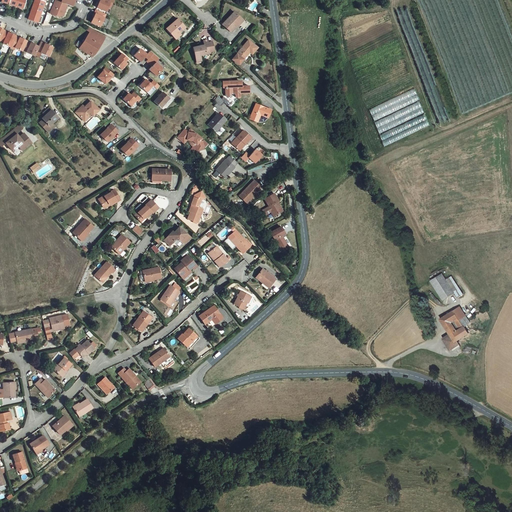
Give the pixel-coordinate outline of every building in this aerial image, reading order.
[(35,0),(29,17),(39,20),(46,0),(35,0)] [(69,2),(63,0),(56,0),(52,11),(60,14),(65,14),(65,11),(64,11),(66,6),(67,7),(69,2)] [(113,0),(100,0),(98,4),(108,8),(110,3),(111,0),(113,0),(114,0),(113,0)] [(108,12),(98,7),(96,11),(97,11),(93,20),(102,24),(108,12)] [(237,25),(244,19),(235,10),(224,21),(231,27),(235,23),(237,25)] [(186,34),(185,32),(192,26),(185,18),(175,27),(182,37),(186,34)] [(97,52),(109,36),(93,25),(90,29),(93,31),(83,45),(96,53),(97,52)] [(6,29),(2,39),(5,40),(4,42),(12,46),(18,34),(6,29)] [(18,34),(12,46),(16,48),(17,46),(24,50),(25,49),(29,40),(18,34)] [(263,47),(254,38),(237,57),(243,62),(255,49),(258,52),(263,47)] [(36,53),(41,45),(29,40),(25,49),(36,54),(36,53)] [(50,55),(55,46),(43,40),(41,45),(36,53),(41,55),(43,51),(50,55)] [(209,56),(217,52),(221,50),(217,41),(213,43),(209,45),(207,42),(197,47),(205,65),(211,62),(209,56)] [(253,57),(258,52),(255,49),(250,55),(253,57)] [(151,50),(144,56),(151,63),(156,59),(158,61),(164,56),(161,53),(157,57),(151,50)] [(137,59),(132,53),(123,62),(130,69),(136,64),(134,62),(137,59)] [(170,61),(167,58),(159,66),(162,69),(158,72),(165,78),(172,72),(166,65),(170,61)] [(105,74),(112,82),(119,76),(119,77),(122,74),(115,66),(105,74)] [(254,91),(251,82),(245,83),(244,78),(240,78),(240,77),(232,77),(232,80),(225,80),(226,85),(229,85),(229,93),(233,96),(246,95),(246,91),(254,91)] [(152,78),(145,85),(152,92),(158,85),(162,89),(165,85),(159,80),(156,83),(152,78)] [(166,106),(174,96),(167,90),(159,101),(166,106)] [(135,93),(129,100),(137,107),(143,101),(144,102),(147,99),(141,93),(138,96),(135,93)] [(228,100),(223,95),(219,100),(222,102),(219,104),(222,107),(228,100)] [(103,108),(94,99),(88,105),(86,103),(79,110),(86,118),(90,114),(94,111),(96,114),(103,108)] [(271,116),(274,109),(259,103),(253,118),(260,121),(263,113),(271,116)] [(55,121),(61,115),(54,108),(45,116),(48,119),(44,122),(53,132),(60,125),(55,121)] [(219,127),(223,123),(225,124),(230,117),(224,112),(214,123),(219,127)] [(111,125),(101,135),(107,141),(118,131),(111,125)] [(194,129),(190,126),(182,134),(189,140),(192,136),(200,139),(203,142),(202,143),(204,147),(206,148),(210,147),(210,144),(208,138),(206,137),(207,135),(201,130),(194,129)] [(8,140),(15,147),(20,143),(26,151),(37,142),(28,132),(24,135),(16,127),(6,134),(10,138),(8,140)] [(257,134),(248,127),(237,140),(245,148),(257,134)] [(138,145),(132,139),(121,149),(127,156),(138,145)] [(251,149),(246,154),(250,158),(254,154),(260,160),(267,152),(260,146),(255,153),(251,149)] [(230,157),(221,169),(230,176),(239,165),(243,160),(235,153),(231,157),(230,157)] [(41,165),(38,160),(31,165),(34,169),(41,165)] [(150,165),(149,175),(159,176),(159,178),(168,179),(169,168),(150,165)] [(258,178),(244,194),(252,201),(266,184),(258,178)] [(99,198),(104,206),(111,202),(112,205),(121,198),(115,188),(99,198)] [(278,213),(284,209),(278,202),(283,199),(276,189),(267,196),(272,204),(269,205),(270,206),(273,211),(275,215),(278,213)] [(193,222),(202,224),(206,208),(208,202),(211,200),(205,194),(199,198),(197,206),(194,218),(193,222)] [(151,197),(136,210),(141,217),(148,212),(150,213),(152,211),(152,212),(159,206),(151,197)] [(287,207),(283,199),(278,202),(284,209),(287,207)] [(273,211),(270,206),(264,209),(267,214),(273,211)] [(84,217),(75,227),(78,230),(77,231),(80,234),(85,230),(86,231),(89,227),(92,224),(84,217)] [(142,227),(137,222),(133,226),(139,231),(142,227)] [(174,227),(165,236),(172,243),(176,238),(178,236),(181,239),(183,242),(186,243),(192,235),(188,232),(181,225),(178,222),(174,227)] [(289,230),(283,222),(274,230),(281,238),(283,241),(288,247),(294,242),(286,233),(289,230)] [(241,225),(231,232),(243,246),(253,239),(241,225)] [(84,238),(92,229),(89,227),(86,231),(85,230),(80,234),(84,238)] [(124,231),(113,243),(121,250),(126,244),(128,246),(134,240),(124,231)] [(200,244),(213,237),(210,233),(198,241),(200,244)] [(218,238),(213,243),(216,247),(214,249),(214,250),(221,259),(221,258),(230,252),(218,238)] [(186,259),(179,264),(186,273),(189,271),(188,269),(191,266),(192,267),(196,263),(197,264),(200,261),(191,251),(184,256),(186,259)] [(110,260),(98,273),(103,277),(113,266),(115,268),(117,266),(110,260)] [(161,262),(146,264),(148,277),(163,275),(161,262)] [(266,264),(257,273),(263,278),(265,275),(272,282),(278,276),(266,264)] [(113,266),(103,277),(105,279),(115,268),(113,266)] [(188,276),(188,275),(195,270),(192,267),(191,266),(188,269),(189,271),(186,273),(188,276)] [(432,274),(423,284),(439,300),(448,289),(438,280),(432,274)] [(265,275),(263,278),(270,285),(272,282),(265,275)] [(442,275),(438,280),(448,289),(454,294),(458,290),(442,275)] [(176,279),(166,290),(173,297),(184,285),(176,279)] [(254,288),(246,283),(238,297),(246,302),(254,288)] [(219,301),(204,310),(209,318),(218,313),(221,317),(227,314),(219,301)] [(457,302),(453,307),(462,314),(466,309),(457,302)] [(154,311),(147,305),(136,316),(135,317),(145,326),(149,322),(145,319),(154,311)] [(54,314),(44,316),(46,325),(51,324),(52,326),(64,323),(63,320),(64,320),(69,319),(68,313),(74,312),(73,307),(66,308),(53,311),(54,314)] [(453,307),(441,320),(455,333),(461,338),(463,336),(473,326),(468,321),(466,320),(471,314),(466,309),(462,314),(453,307)] [(157,314),(154,311),(145,319),(149,322),(157,314)] [(432,322),(436,318),(430,312),(426,317),(432,322)] [(218,313),(209,318),(212,322),(221,317),(218,313)] [(186,328),(181,332),(189,342),(203,331),(196,323),(188,329),(186,328)] [(32,337),(35,337),(35,335),(41,333),(40,328),(33,329),(33,326),(14,330),(15,331),(17,341),(17,344),(26,341),(26,339),(32,337)] [(203,331),(189,342),(191,345),(205,334),(203,331)] [(92,346),(94,348),(102,340),(96,333),(87,341),(85,340),(80,345),(86,351),(92,346)] [(461,338),(455,333),(450,339),(459,347),(460,346),(462,348),(468,341),(463,336),(461,338)] [(168,341),(153,353),(162,363),(170,355),(176,350),(168,341)] [(80,345),(72,352),(79,358),(86,351),(80,345)] [(70,370),(69,368),(73,363),(65,355),(54,366),(64,376),(70,370)] [(170,357),(165,360),(165,361),(161,363),(164,368),(173,362),(170,357)] [(134,363),(129,366),(134,372),(137,369),(144,377),(151,372),(139,358),(134,363)] [(43,363),(38,366),(43,372),(48,367),(42,362),(43,363)] [(123,367),(117,372),(129,389),(140,382),(129,367),(125,370),(123,367)] [(115,383),(121,378),(110,368),(105,373),(115,383)] [(137,369),(134,372),(141,380),(144,377),(137,369)] [(162,377),(156,371),(152,374),(152,377),(156,382),(162,377)] [(49,395),(56,388),(45,376),(43,378),(40,375),(35,380),(49,395)] [(104,376),(95,384),(105,394),(114,386),(104,376)] [(0,396),(4,396),(16,393),(12,378),(1,381),(3,389),(0,389),(0,396)] [(149,379),(144,385),(148,390),(154,385),(149,379)] [(81,401),(85,409),(102,400),(98,392),(81,401)] [(60,421),(66,430),(81,418),(75,409),(60,421)] [(8,419),(12,418),(10,410),(0,412),(0,428),(1,431),(13,428),(11,422),(9,423),(8,419)] [(46,446),(59,438),(54,430),(41,437),(46,446)] [(30,465),(39,462),(32,445),(23,448),(30,465)] [(17,475),(27,472),(21,451),(11,454),(17,475)] [(9,454),(0,457),(0,463),(1,467),(0,467),(5,483),(17,480),(9,454)]
